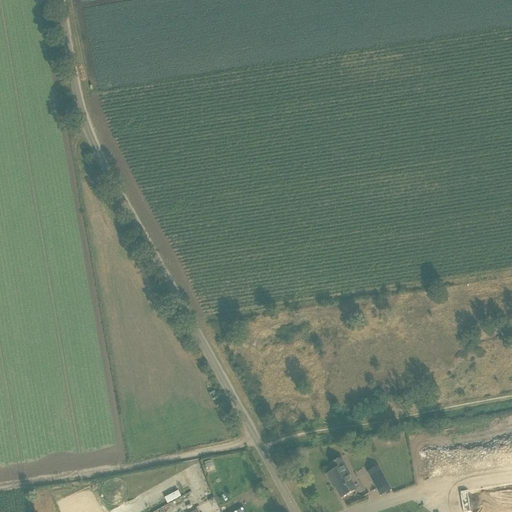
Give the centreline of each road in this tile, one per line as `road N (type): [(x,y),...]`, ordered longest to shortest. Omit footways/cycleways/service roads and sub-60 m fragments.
road 1 (unclassified): [(294,511),(104,163),(60,0)]
road 2 (track): [(511,399),(0,493)]
